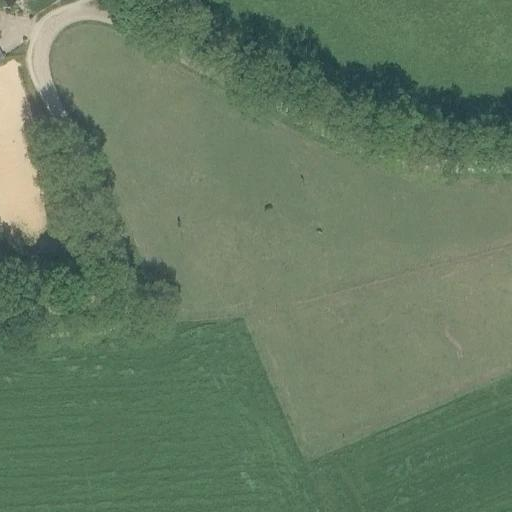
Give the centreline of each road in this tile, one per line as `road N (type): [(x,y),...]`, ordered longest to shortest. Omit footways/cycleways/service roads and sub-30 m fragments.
road 1 (track): [(511,169),(462,169),(334,136),(129,26),(85,12)]
road 2 (track): [(85,12),(50,30),(44,74),(117,229),(122,274),(98,302),(0,313)]
